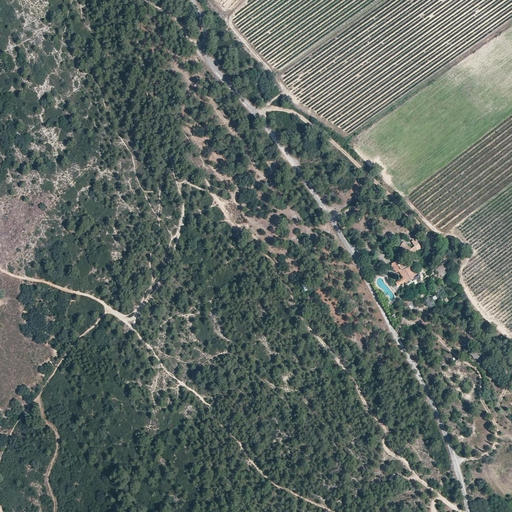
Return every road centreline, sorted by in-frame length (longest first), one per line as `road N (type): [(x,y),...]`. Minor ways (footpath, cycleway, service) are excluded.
road 1 (unclassified): [(468,511),(423,381),(318,198),(205,53),(190,0)]
road 2 (track): [(0,461),(17,419),(60,360),(111,310)]
road 3 (track): [(0,269),(90,296),(126,321)]
